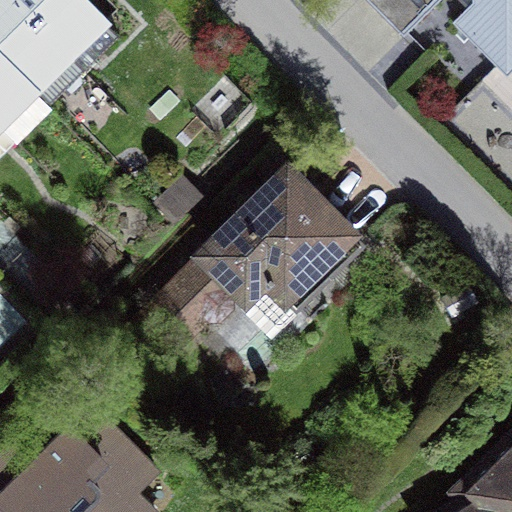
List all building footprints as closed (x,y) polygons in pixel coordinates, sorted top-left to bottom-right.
[(0,0),(0,59),(39,98),(71,65),(5,0),(0,0)] [(5,0),(71,65),(106,30),(75,0),(5,0)] [(511,0),(456,0),(469,10),(452,26),(507,79),(511,73),(511,0)] [(0,59),(0,133),(1,135),(39,98),(0,59)] [(172,357),(227,296),(272,337),(365,236),(288,166),(199,264),(192,258),(134,322),(172,357)] [(182,173),(152,202),(174,225),(204,196),(182,173)] [(0,511),(156,511),(140,497),(163,472),(107,421),(84,446),(67,430),(38,462),(14,440),(0,456),(0,511)] [(511,511),(511,453),(462,502),(470,509),(464,511),(511,511)]
